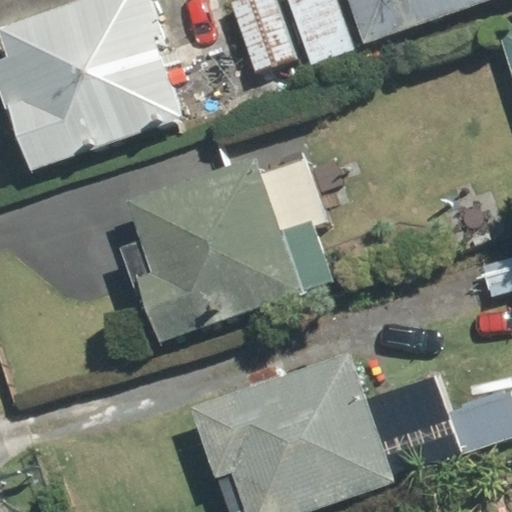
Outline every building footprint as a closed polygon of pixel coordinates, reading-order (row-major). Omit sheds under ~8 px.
[(166,54),(148,0),(124,0),(0,39),(0,44),(8,69),(0,71),(0,88),(30,182),(187,132),(162,55),(166,54)] [(275,0),(265,0),(232,11),(265,110),(308,96),(275,0)] [(334,0),(287,0),(317,70),(357,53),(334,0)] [(511,0),(350,0),(369,52),(511,0)] [(511,37),(501,40),(511,77),(511,37)] [(163,353),(304,307),(259,168),(135,208),(159,284),(143,289),(163,353)] [(243,511),(347,511),(399,496),(356,362),(194,414),(220,493),(236,488),(243,511)] [(511,394),(451,415),(466,460),(511,445),(511,394)]
